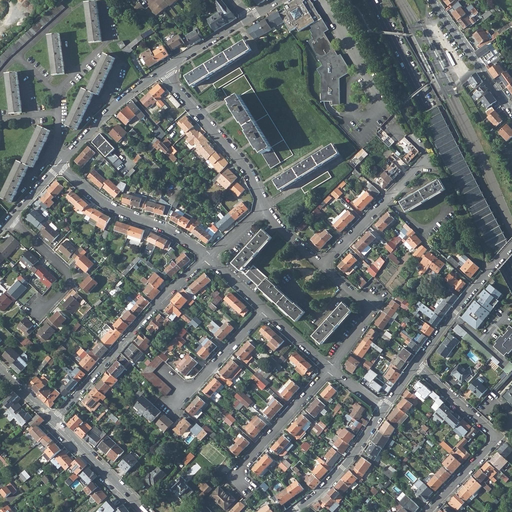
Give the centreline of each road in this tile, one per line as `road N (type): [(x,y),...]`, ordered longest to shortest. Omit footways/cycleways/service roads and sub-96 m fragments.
road 1 (primary): [(373,0),(511,273)]
road 2 (residential): [(53,420),(207,257)]
road 3 (residential): [(427,511),(497,437),(417,364)]
road 4 (residential): [(59,163),(99,200),(174,231),(207,257)]
road 5 (residential): [(322,265),(425,156),(409,136)]
road 6 (residential): [(264,207),(238,159),(163,70)]
road 7 (residential): [(417,364),(511,246)]
road 8 (residential): [(329,369),(234,474)]
road 9 (residential): [(10,219),(73,274),(39,308),(34,302)]
road 10 (residential): [(163,70),(59,163)]
road 11 (residential): [(432,0),(511,112)]
road 12 (residential): [(322,265),(369,315),(329,369)]
road 13 (residential): [(294,511),(342,467),(383,410)]
road 14 (secondary): [(53,420),(144,511)]
